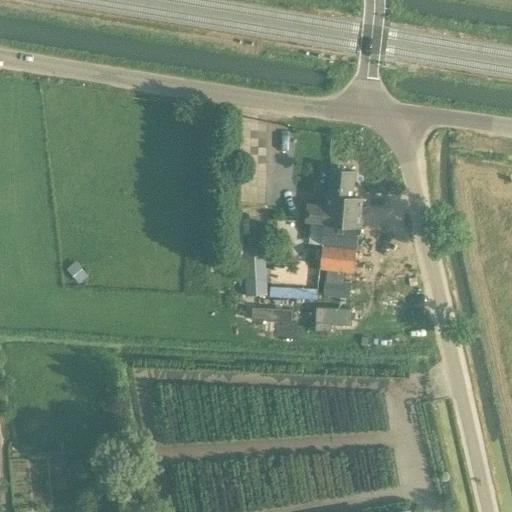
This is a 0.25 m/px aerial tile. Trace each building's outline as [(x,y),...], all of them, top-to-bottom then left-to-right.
[(356,171),(354,170),(328,168),(324,205),(305,203),(303,222),(325,224),(320,270),(353,273),(358,228),(361,228),(364,197),(354,196),(356,171)] [(287,242),(273,250),(280,262),(294,254),(287,242)] [(243,247),(245,296),(267,295),(264,246),(243,247)] [(69,270),(79,282),(88,275),(78,263),(69,270)] [(352,282),(324,279),(322,296),(350,299),(352,282)] [(269,287),(269,297),(315,298),(316,288),(269,287)]
